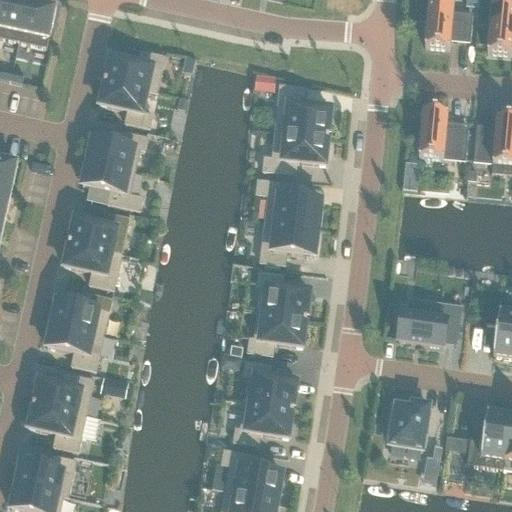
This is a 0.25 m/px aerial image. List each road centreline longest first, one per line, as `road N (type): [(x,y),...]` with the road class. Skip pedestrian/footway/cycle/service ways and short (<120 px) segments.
road 1 (residential): [(18,381),(103,0)]
road 2 (residential): [(347,362),(381,75)]
road 3 (residential): [(382,34),(285,27),(156,0)]
road 4 (residential): [(347,362),(511,386)]
road 5 (residential): [(322,511),(347,362)]
road 6 (residential): [(511,87),(381,75)]
